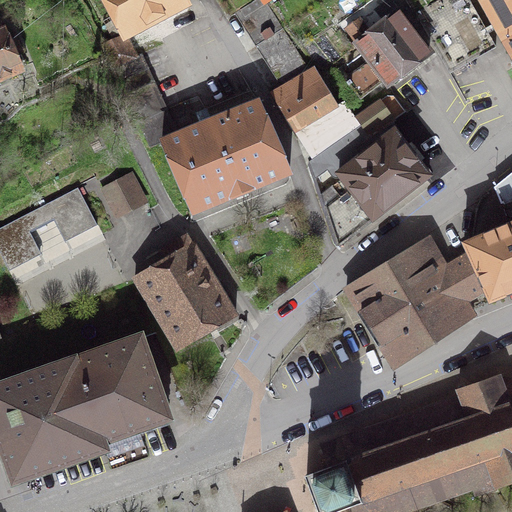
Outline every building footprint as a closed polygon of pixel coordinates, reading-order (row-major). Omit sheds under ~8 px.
[(102,48),(112,67),(135,55),(125,37),(188,4),(185,0),(101,0),(122,38),(102,48)] [(449,73),(495,48),(468,0),(436,0),(415,12),(449,73)] [(511,0),(479,0),(499,35),(511,27),(511,0)] [(266,2),(238,20),(255,46),(282,28),(266,2)] [(359,18),(346,28),(370,60),(356,70),(344,79),(359,98),(384,79),(389,84),(429,54),(389,2),(377,11),(386,21),(371,33),(359,18)] [(6,38),(0,24),(0,23),(0,79),(21,72),(13,53),(20,49),(14,35),(6,38)] [(511,27),(499,35),(511,57),(511,27)] [(255,46),(281,88),(309,70),(282,28),(255,46)] [(149,148),(162,142),(178,135),(142,53),(113,67),(149,148)] [(360,126),(355,119),(343,102),(336,106),(322,82),(319,83),(311,70),(281,88),(271,93),(292,132),(299,127),(317,156),(344,137),(360,126)] [(393,95),(387,95),(355,119),(360,126),(380,111),(389,124),(405,112),(393,95)] [(195,214),(289,173),(258,102),(178,135),(162,142),(195,214)] [(320,195),(337,246),(428,176),(394,131),(360,157),(344,137),(317,156),(309,162),(314,176),(327,166),(336,178),(339,175),(342,179),(320,195)] [(511,199),(511,172),(494,187),(501,204),(511,199)] [(115,215),(145,200),(131,174),(102,189),(115,215)] [(0,226),(0,253),(8,269),(40,253),(28,230),(52,218),(64,240),(96,224),(76,186),(0,226)] [(468,254),(489,302),(511,292),(511,228),(510,224),(463,244),(468,254)] [(166,259),(134,279),(176,349),(234,313),(192,243),(191,243),(186,235),(161,251),(166,259)] [(470,312),(469,310),(445,268),(428,237),(346,288),(383,347),(395,367),(473,317),(470,312)] [(445,268),(469,310),(489,302),(468,254),(445,268)] [(141,341),(75,363),(103,445),(169,422),(141,341)] [(106,456),(103,445),(75,363),(0,388),(0,453),(12,488),(59,472),(106,456)] [(511,380),(509,379),(501,381),(498,375),(458,389),(461,398),(321,446),(328,466),(305,475),(319,511),(330,511),(350,505),(352,511),(397,511),(471,487),(474,494),(511,481),(511,380)]
